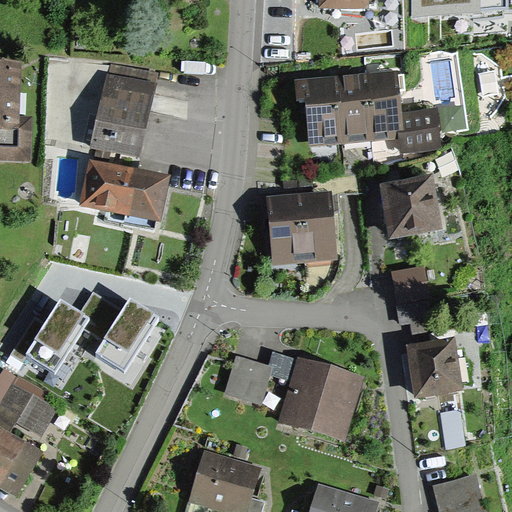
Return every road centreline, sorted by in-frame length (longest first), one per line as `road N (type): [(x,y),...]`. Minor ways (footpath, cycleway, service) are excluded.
road 1 (residential): [(204,299),(358,316),(380,327),(411,511)]
road 2 (residential): [(245,0),(226,218),(204,299)]
road 3 (residential): [(204,299),(106,511)]
